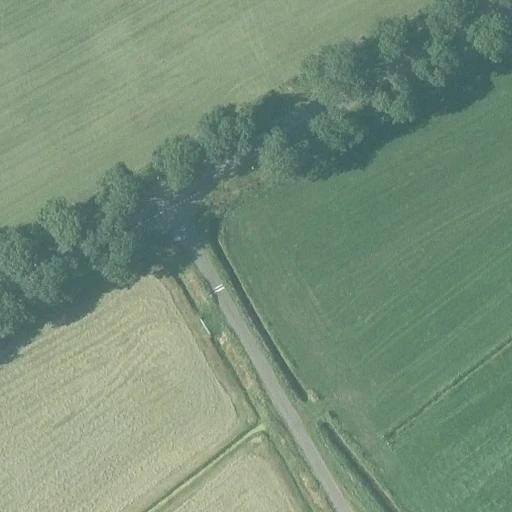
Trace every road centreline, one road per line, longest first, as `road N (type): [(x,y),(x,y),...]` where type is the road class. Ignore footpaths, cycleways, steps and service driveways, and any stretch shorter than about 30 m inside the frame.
road 1 (secondary): [(164,197),(511,2)]
road 2 (unclassified): [(340,511),(164,197)]
road 3 (secondary): [(0,290),(164,197)]
